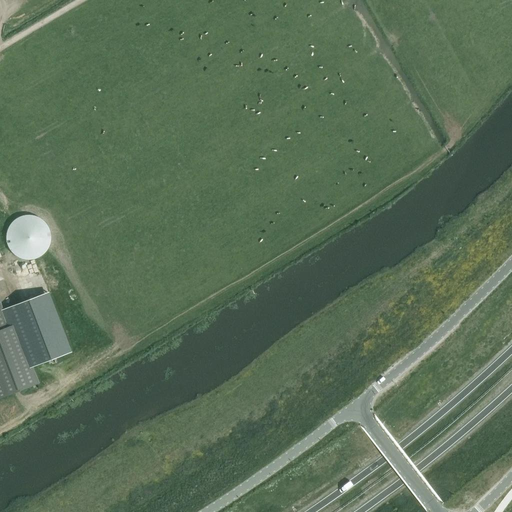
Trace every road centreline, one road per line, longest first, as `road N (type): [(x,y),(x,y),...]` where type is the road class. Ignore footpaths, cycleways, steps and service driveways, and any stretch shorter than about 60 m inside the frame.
road 1 (trunk): [(511,348),(310,511)]
road 2 (unclassified): [(511,264),(356,405)]
road 3 (trunk): [(359,511),(511,387)]
road 4 (unclassified): [(356,405),(204,511)]
road 5 (unclassified): [(356,405),(438,511)]
